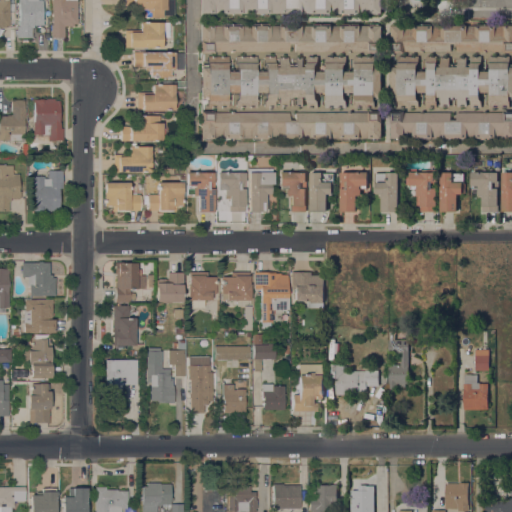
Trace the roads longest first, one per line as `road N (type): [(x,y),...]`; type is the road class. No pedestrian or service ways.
road 1 (tertiary): [(511,445),(0,446)]
road 2 (residential): [(511,240),(0,240)]
road 3 (residential): [(79,446),(84,68)]
